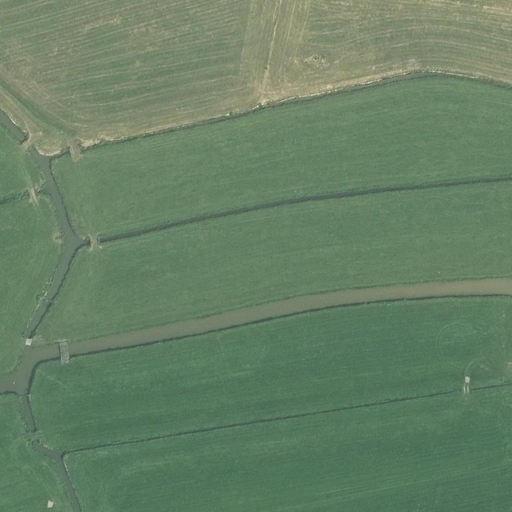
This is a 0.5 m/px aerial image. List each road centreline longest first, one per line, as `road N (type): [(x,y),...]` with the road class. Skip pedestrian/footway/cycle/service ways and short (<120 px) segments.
road 1 (track): [(50,430),(511,364)]
road 2 (track): [(71,133),(259,92),(511,18)]
road 3 (track): [(64,331),(283,286),(511,265)]
road 4 (track): [(50,430),(66,363),(64,331),(5,343),(42,232),(29,168),(16,154)]
road 5 (track): [(64,331),(95,252),(71,133),(31,140),(16,154),(0,147)]
road 6 (track): [(67,511),(49,473),(18,446),(50,430)]
